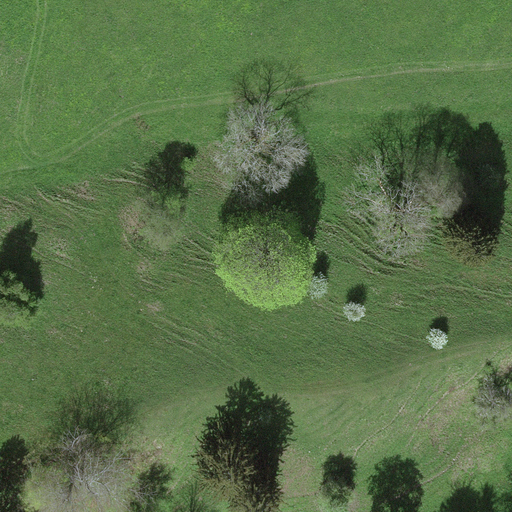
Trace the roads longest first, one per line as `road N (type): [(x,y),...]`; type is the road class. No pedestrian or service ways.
road 1 (track): [(0,133),(59,162),(158,107),(511,61)]
road 2 (track): [(49,0),(24,139)]
